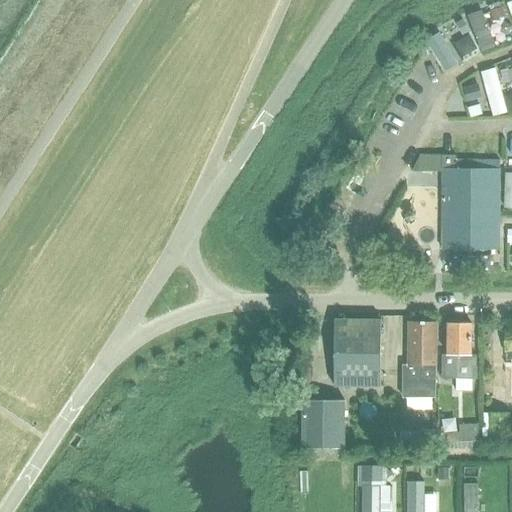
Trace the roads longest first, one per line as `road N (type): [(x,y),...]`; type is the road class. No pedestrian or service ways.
road 1 (unclassified): [(225,304),(511,299)]
road 2 (tertiary): [(186,233),(343,0)]
road 3 (tertiary): [(7,511),(121,342)]
road 4 (tertiary): [(121,342),(186,233)]
